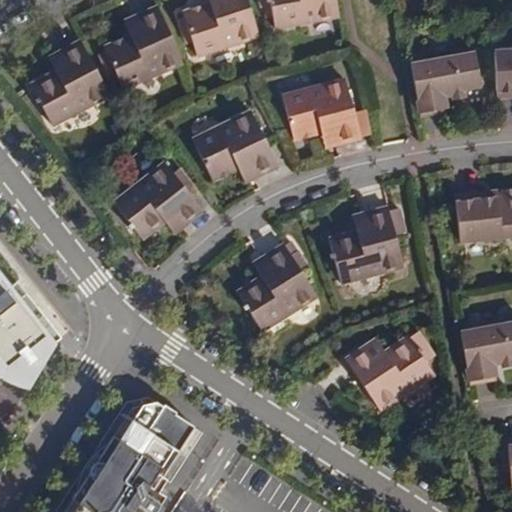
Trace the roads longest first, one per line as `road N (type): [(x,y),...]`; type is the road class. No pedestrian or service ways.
road 1 (residential): [(128,319),(425,511)]
road 2 (residential): [(188,251),(288,186),(346,166),(511,143)]
road 3 (residential): [(0,511),(128,319)]
road 4 (residential): [(0,160),(128,319)]
